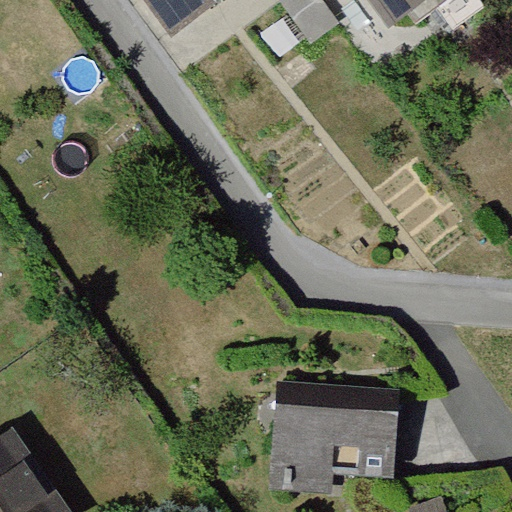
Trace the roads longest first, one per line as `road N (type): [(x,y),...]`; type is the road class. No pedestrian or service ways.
road 1 (residential): [(104,0),(293,262),(395,297)]
road 2 (residential): [(511,469),(395,297)]
